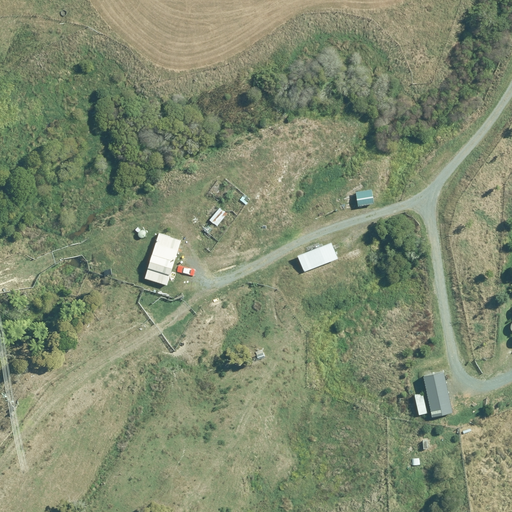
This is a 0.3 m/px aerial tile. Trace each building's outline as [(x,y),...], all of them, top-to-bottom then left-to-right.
[(375,191),(358,191),(358,205),(375,205),(375,191)] [(227,212),(221,207),(210,221),(216,226),(227,212)] [(182,241),(159,234),(145,279),(169,286),(182,241)] [(333,242),(298,255),(305,271),(340,258),(333,242)] [(424,393),(415,395),(419,414),(428,412),(424,393)]
